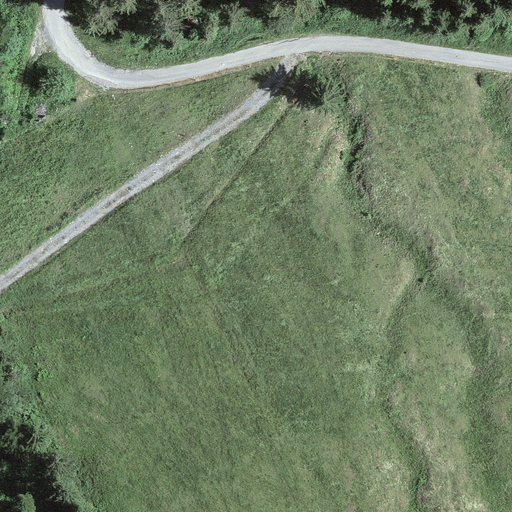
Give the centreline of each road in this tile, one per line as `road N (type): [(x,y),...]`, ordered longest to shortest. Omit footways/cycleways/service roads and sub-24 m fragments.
road 1 (unclassified): [(55,0),(60,31),(77,57),(115,77),(327,43),(511,63)]
road 2 (track): [(297,46),(278,84),(246,111),(0,281)]
